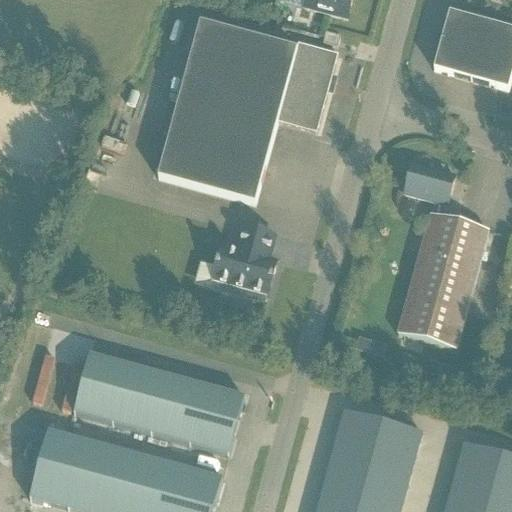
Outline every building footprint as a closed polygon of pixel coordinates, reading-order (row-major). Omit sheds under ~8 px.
[(307,0),(305,11),(347,23),(353,0),(307,0)] [(274,14),(272,21),(280,24),(282,16),(274,14)] [(434,74),(509,95),(511,82),(511,33),(449,16),(434,74)] [(317,137),(338,58),(298,47),(297,53),(200,27),(158,183),(256,209),(278,126),(317,137)] [(340,39),(326,35),(323,46),(337,50),(340,39)] [(434,206),(398,339),(456,354),(489,235),(443,222),(446,209),(448,210),(455,181),(413,169),(405,198),(434,206)] [(267,301),(277,266),(268,264),(275,241),(244,232),(237,256),(222,251),(213,286),(267,301)] [(376,346),(373,357),(383,360),(386,348),(376,346)] [(248,390),(93,348),(77,406),(232,448),(248,390)] [(344,416),(318,511),(402,511),(422,437),(344,416)] [(215,511),(223,483),(49,436),(30,504),(59,511),(215,511)] [(511,511),(511,463),(470,452),(453,511),(511,511)]
